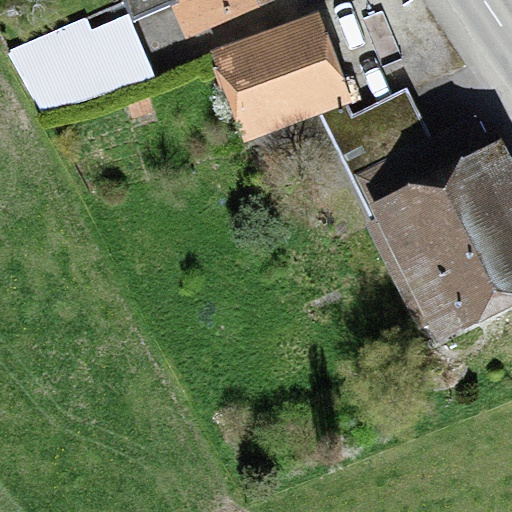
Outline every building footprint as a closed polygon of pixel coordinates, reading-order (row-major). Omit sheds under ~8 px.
[(119,0),(120,2),(133,32),(172,15),(185,46),(292,0),(119,0)] [(157,82),(133,32),(120,2),(9,53),(44,117),(157,82)] [(316,16),(209,58),(244,148),(320,120),(347,107),(351,107),(316,16)] [(436,353),(511,315),(511,168),(502,148),(492,153),(475,118),(432,140),(408,91),(353,118),(347,107),(320,120),(436,353)] [(155,114),(150,98),(129,105),(135,121),(155,114)]
